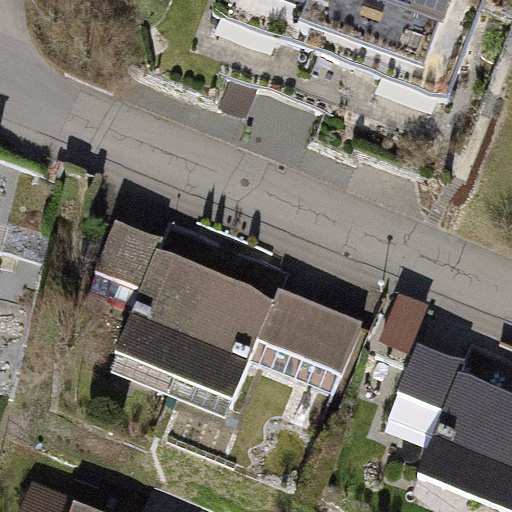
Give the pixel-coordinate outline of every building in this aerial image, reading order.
[(446,106),(486,2),(480,0),(213,0),(207,16),(446,106)] [(158,253),(162,241),(117,223),(95,274),(142,293),(158,253)] [(259,341),(275,300),(158,253),(142,293),(110,372),(227,419),(259,341)] [(344,377),(364,324),(280,289),(275,300),(259,341),(344,377)] [(408,289),(397,331),(422,337),(434,295),(408,289)] [(460,377),(465,365),(418,345),(399,396),(445,415),(460,377)] [(511,511),(511,397),(460,377),(445,415),(413,495),(436,511),(511,511)] [(91,511),(79,507),(81,502),(33,483),(21,511),(91,511)]
